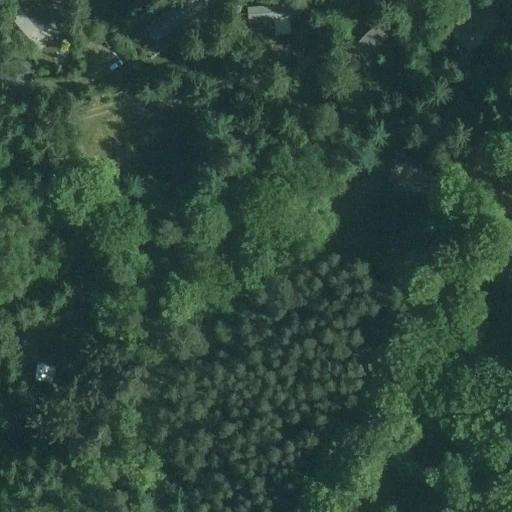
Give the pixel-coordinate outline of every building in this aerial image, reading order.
[(36,0),(23,0),(19,3),(45,33),(56,23),(36,0)] [(175,17),(212,1),(211,0),(176,0),(169,3),(175,17)] [(496,15),(486,3),(451,33),(462,45),(496,15)] [(295,20),(293,5),(251,8),(252,23),(295,20)] [(387,37),(376,27),(344,59),(355,69),(387,37)]
